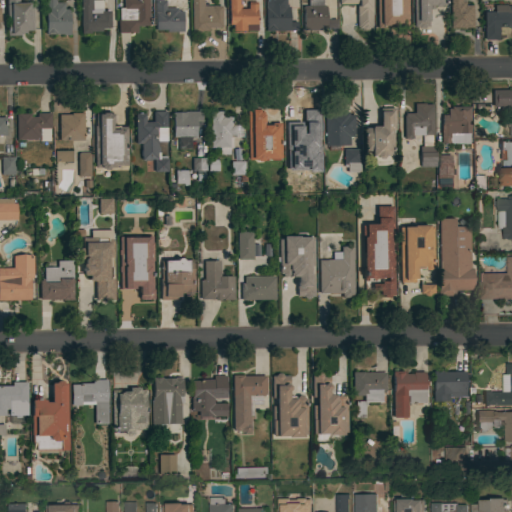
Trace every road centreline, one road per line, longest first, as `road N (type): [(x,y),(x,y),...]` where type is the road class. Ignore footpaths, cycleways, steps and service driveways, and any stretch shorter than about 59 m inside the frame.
road 1 (residential): [(511,68),(0,76)]
road 2 (residential): [(511,334),(0,341)]
